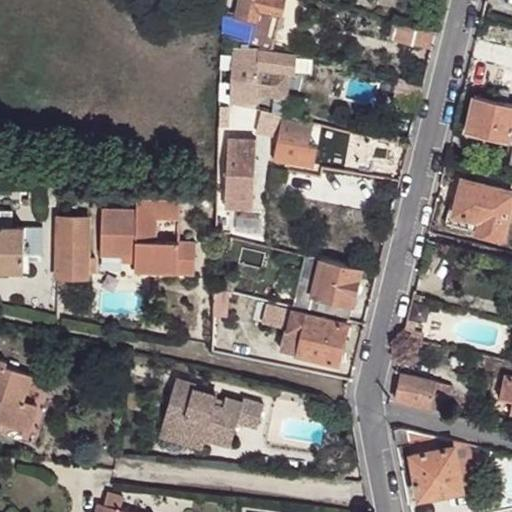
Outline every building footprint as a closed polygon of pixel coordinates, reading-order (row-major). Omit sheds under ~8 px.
[(238,0),(235,13),(223,11),(221,32),(271,44),(275,27),(277,27),(283,0),(238,0)] [(434,31),(396,21),(393,40),(430,48),(434,31)] [(230,101),(239,104),(239,102),(257,103),(256,96),(287,99),(291,75),(294,54),(233,42),(230,82),(225,82),(224,93),(230,93),(230,101)] [(511,103),(477,96),(468,130),(511,140),(511,103)] [(253,115),(256,108),(245,106),(243,112),(253,115)] [(264,121),(266,111),(256,108),(253,115),(253,118),(264,121)] [(282,117),(282,114),(266,111),(264,121),(261,131),(277,136),(282,117)] [(308,146),(314,126),(282,117),(277,136),(277,139),(308,146)] [(391,135),(389,141),(390,141),(404,144),(405,138),(391,135)] [(235,139),(228,140),(225,207),(251,207),(254,140),(235,139)] [(314,168),(317,147),(308,146),(277,139),(273,162),(314,168)] [(386,159),(390,141),(389,141),(380,139),(376,156),(386,159)] [(480,222),(479,232),(504,237),(511,205),(511,192),(464,181),(456,215),(480,222)] [(121,252),(134,252),(134,257),(134,266),(191,268),(192,241),(182,240),(183,217),(175,217),(176,200),(136,199),(136,209),(103,208),(101,251),(121,252)] [(453,226),(479,232),(480,222),(456,215),(453,226)] [(59,217),(57,277),(87,278),(89,218),(59,217)] [(0,226),(0,268),(9,268),(25,269),(25,252),(42,253),(42,226),(23,227),(0,226)] [(361,270),(305,257),(293,307),(305,310),(309,311),(309,310),(312,297),(352,307),(361,270)] [(213,288),(213,316),(226,316),(227,305),(226,291),(213,288)] [(312,297),(309,310),(349,320),(352,307),(312,297)] [(348,324),(304,313),(305,310),(293,307),(270,301),(265,325),(287,329),(299,331),(295,354),(338,364),(348,324)] [(413,301),(409,318),(426,322),(430,305),(413,301)] [(408,327),(406,337),(421,340),(423,331),(408,327)] [(295,354),(299,331),(287,329),(282,351),(295,354)] [(0,422),(26,432),(36,407),(21,401),(29,377),(4,367),(5,363),(0,361),(0,422)] [(401,373),(395,400),(429,408),(436,382),(401,373)] [(498,398),(511,402),(511,399),(511,378),(504,376),(498,398)] [(178,380),(164,426),(207,439),(233,446),(240,423),(258,428),(265,404),(244,398),(244,402),(226,398),(225,402),(223,407),(214,405),(216,400),(217,395),(196,388),(197,385),(178,380)] [(436,382),(429,408),(445,413),(452,386),(436,382)] [(207,439),(164,426),(161,437),(204,449),(207,439)] [(402,427),(395,429),(398,445),(410,444),(420,496),(462,488),(453,439),(402,427)] [(467,443),(453,439),(462,488),(476,486),(467,443)] [(110,494),(106,506),(121,511),(125,498),(110,494)]
